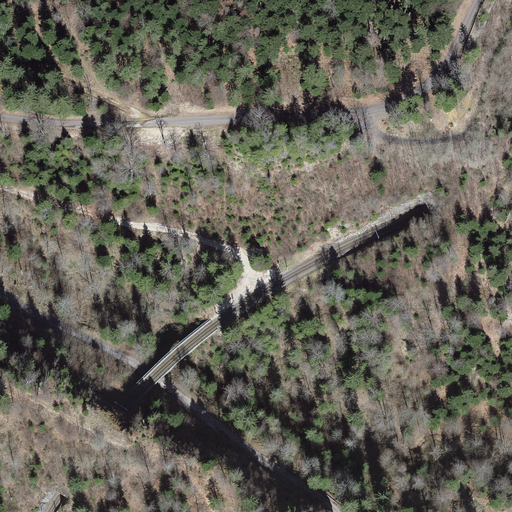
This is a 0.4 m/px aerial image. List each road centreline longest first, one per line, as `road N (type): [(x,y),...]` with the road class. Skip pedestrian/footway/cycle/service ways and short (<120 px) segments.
road 1 (unclassified): [(478,0),(438,75),(378,107),(145,123),(0,116)]
road 2 (unclassified): [(0,290),(137,364),(336,511)]
road 3 (track): [(0,186),(234,249),(253,286)]
road 4 (track): [(483,511),(456,494),(417,499),(395,491),(358,445)]
